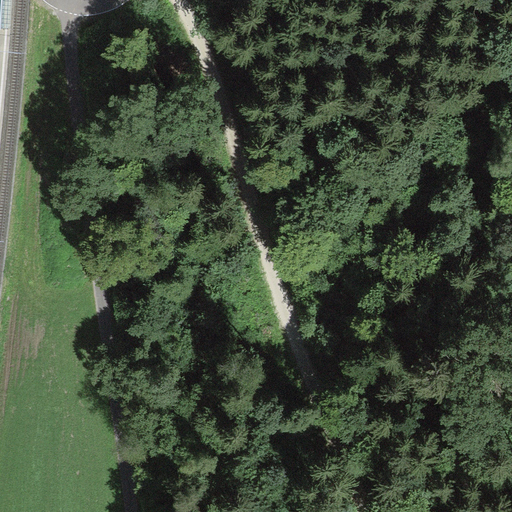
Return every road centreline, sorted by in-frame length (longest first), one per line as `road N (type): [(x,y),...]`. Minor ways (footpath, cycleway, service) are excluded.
road 1 (track): [(366,511),(284,314),(216,78),(178,0)]
road 2 (track): [(133,511),(64,0)]
